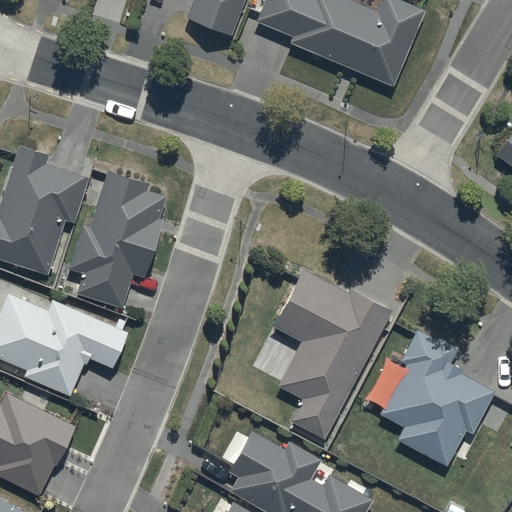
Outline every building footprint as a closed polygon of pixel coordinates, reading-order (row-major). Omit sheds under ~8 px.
[(190,0),(182,20),(228,38),(243,0),(190,0)] [(262,0),(253,23),(290,38),(288,44),(391,86),(421,11),(394,0),(380,0),(376,11),(348,0),(262,0)] [(511,129),(494,156),(511,168),(511,129)] [(0,261),(44,275),(60,221),(71,224),(85,179),(44,166),(47,157),(18,148),(0,206),(0,261)] [(80,274),(74,295),(119,308),(129,274),(140,278),(165,195),(145,189),(146,186),(105,174),(89,228),(81,226),(67,270),(80,274)] [(270,327),(298,341),(275,387),(299,399),(287,422),(322,439),(389,311),(349,290),(347,294),(300,270),(270,327)] [(5,295),(0,306),(0,360),(24,370),(21,377),(66,397),(80,364),(82,365),(85,358),(109,368),(124,333),(49,300),(44,312),(5,295)] [(435,341),(414,331),(398,363),(403,366),(378,416),(400,427),(393,442),(443,468),(462,431),(468,434),(490,391),(456,374),(458,370),(447,364),(455,348),(437,339),(435,341)] [(0,477),(36,496),(51,466),(52,466),(73,426),(6,393),(0,405),(0,477)] [(236,477),(227,492),(262,511),(364,511),(372,499),(329,474),(323,486),(310,478),(320,461),(286,442),(282,449),(249,431),(226,471),(236,477)] [(0,511),(21,511),(0,500),(0,511)] [(246,511),(232,503),(227,511),(246,511)]
